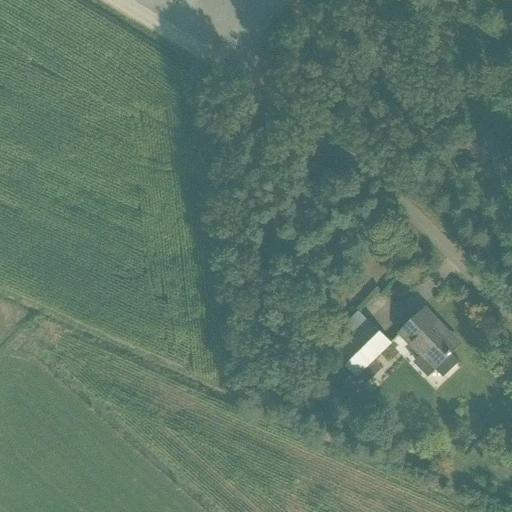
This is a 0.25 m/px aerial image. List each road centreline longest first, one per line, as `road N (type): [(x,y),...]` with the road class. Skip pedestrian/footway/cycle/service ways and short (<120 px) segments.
road 1 (unclassified): [(511,329),(399,214),(267,105),(199,52),(108,0)]
road 2 (track): [(343,0),(511,37)]
